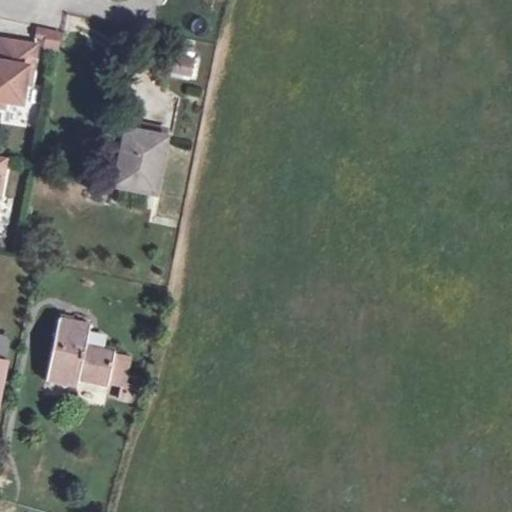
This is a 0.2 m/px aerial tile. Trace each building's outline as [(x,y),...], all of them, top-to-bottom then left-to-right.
[(61,35),(38,30),(36,41),(46,43),(45,49),(57,52),(61,35)] [(0,107),(1,108),(2,102),(19,104),(22,84),(27,84),(32,46),(0,41),(0,107)] [(194,77),(194,59),(175,59),(175,77),(194,77)] [(128,136),(116,192),(156,199),(167,144),(128,136)] [(104,356),(108,343),(91,338),(92,333),(58,325),(43,385),(79,395),(81,388),(108,395),(116,359),(104,356)]
